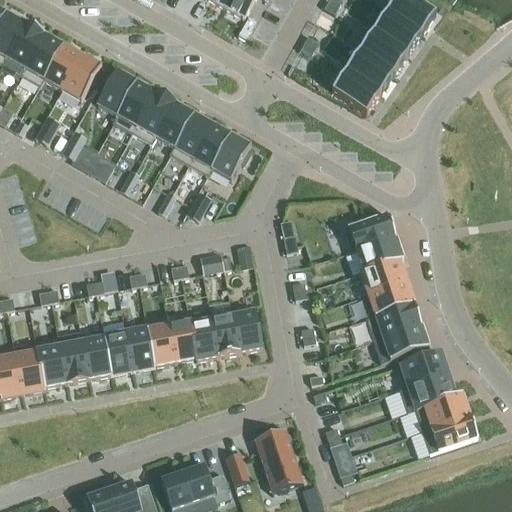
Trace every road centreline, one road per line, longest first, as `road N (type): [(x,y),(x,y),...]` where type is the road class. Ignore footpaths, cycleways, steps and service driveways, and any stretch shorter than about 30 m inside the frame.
road 1 (residential): [(0,502),(295,402),(260,220),(293,148)]
road 2 (residential): [(29,0),(245,121)]
road 3 (residential): [(432,210),(455,317),(511,395)]
road 4 (residential): [(424,160),(392,152),(267,82)]
road 5 (residential): [(267,82),(120,0)]
road 6 (residential): [(293,148),(395,205),(432,210)]
road 7 (residential): [(511,44),(436,113),(424,160)]
